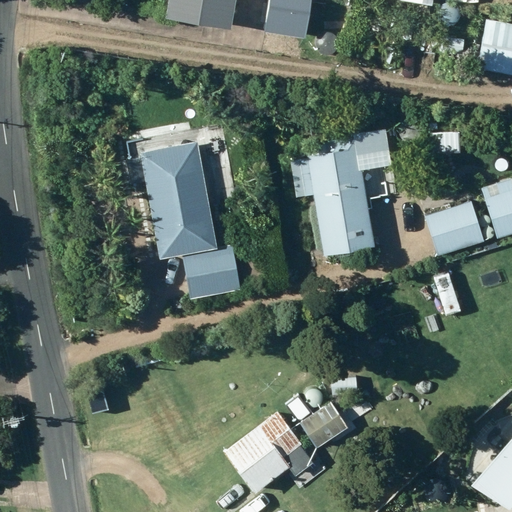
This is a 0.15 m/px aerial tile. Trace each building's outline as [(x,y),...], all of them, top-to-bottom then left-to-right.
[(167,0),(164,20),(230,30),(234,0),(167,0)] [(260,45),(302,53),(309,14),(267,7),(260,45)] [(511,24),(485,20),(476,69),(511,75),(511,24)] [(441,53),(461,55),(463,39),(443,36),(441,53)] [(312,195),(322,256),(372,248),(354,137),(325,142),(327,155),(298,161),(304,197),(312,195)] [(144,183),(158,260),(180,256),(188,300),(239,290),(231,244),(215,248),(196,143),(139,153),(140,159),(125,161),(129,186),(144,183)] [(511,178),(481,188),(497,239),(511,233),(511,178)] [(470,202),(424,217),(436,256),(482,242),(470,202)] [(460,307),(448,267),(433,272),(445,311),(460,307)] [(352,354),(351,331),(337,332),(338,355),(352,354)] [(297,416),(307,409),(302,403),(293,409),(297,416)] [(309,419),(324,440),(343,427),(328,405),(309,419)] [(276,413),(221,453),(251,494),(288,468),(281,459),(300,446),(276,413)] [(511,487),(503,497),(511,505),(511,487)]
